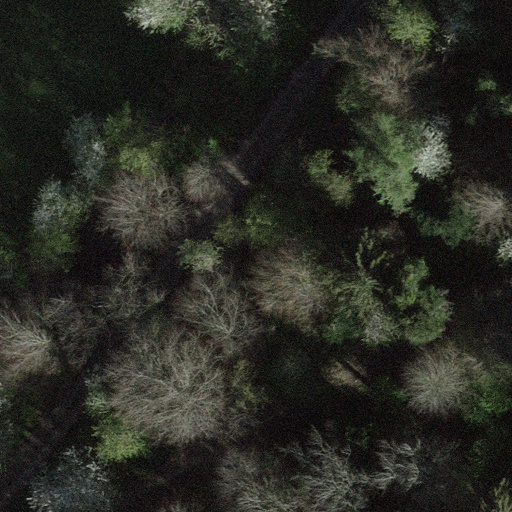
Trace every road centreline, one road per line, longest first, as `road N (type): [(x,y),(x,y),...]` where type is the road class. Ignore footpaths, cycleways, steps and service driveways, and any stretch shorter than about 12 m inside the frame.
road 1 (track): [(354,0),(169,268),(0,488)]
road 2 (track): [(97,511),(511,283)]
